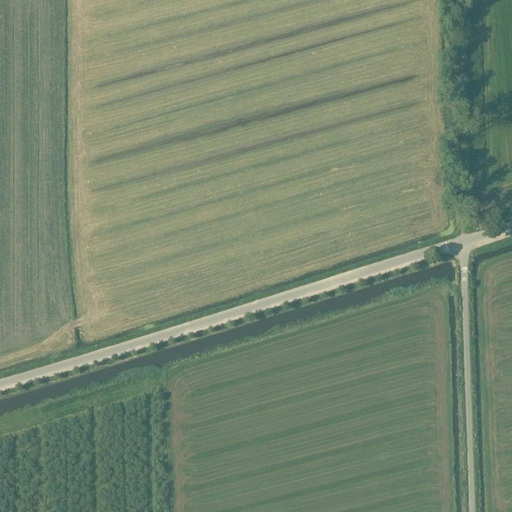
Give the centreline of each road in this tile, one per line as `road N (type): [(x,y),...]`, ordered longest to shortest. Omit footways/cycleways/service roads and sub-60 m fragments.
road 1 (tertiary): [(0,385),(463,241)]
road 2 (unclassified): [(472,511),(463,241)]
